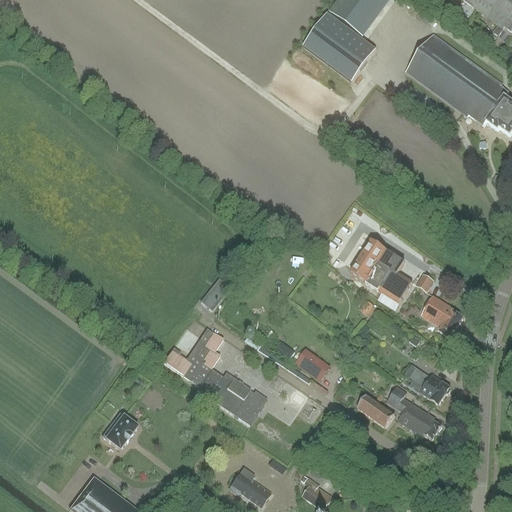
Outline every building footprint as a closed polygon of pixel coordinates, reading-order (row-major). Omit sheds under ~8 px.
[(341,0),(330,16),(363,40),(392,0),(341,0)] [(511,0),(461,0),(500,28),(494,36),(498,39),(504,30),(511,35),(511,33),(511,0)] [(304,49),(352,86),(377,53),(328,17),(304,49)] [(491,33),(486,29),(482,34),(488,38),(491,33)] [(511,139),(511,137),(511,105),(507,101),(511,96),(501,88),(503,86),(434,36),(406,75),(467,120),(469,117),(485,128),(487,125),(498,133),(500,131),(511,139)] [(370,244),(352,275),(383,294),(379,300),(397,310),(412,286),(397,276),(404,265),(370,244)] [(424,277),(416,289),(427,295),(434,284),(424,277)] [(219,281),(201,304),(212,313),(231,290),(219,281)] [(450,340),(463,319),(452,312),(453,310),(433,298),(421,317),(441,330),(439,333),(450,340)] [(374,308),(368,303),(357,317),(363,321),(366,317),(368,319),(375,310),(374,309),(374,308)] [(221,359),(215,355),(224,343),(223,342),(207,331),(203,338),(202,339),(198,344),(197,343),(199,340),(198,339),(187,331),(176,347),(189,356),(194,348),(196,349),(187,362),(180,357),(181,355),(174,350),(164,366),(202,390),(198,396),(250,430),(267,403),(267,402),(255,395),(253,397),(251,396),(252,395),(224,377),(223,379),(212,372),(221,359)] [(414,337),(410,344),(417,348),(421,341),(414,337)] [(295,354),(282,344),(277,351),(290,361),(295,354)] [(264,357),(266,353),(260,349),(258,353),(264,357)] [(330,368),(305,350),(295,364),(319,382),(330,368)] [(448,397),(450,393),(447,389),(430,378),(428,380),(410,368),(404,377),(422,389),(419,393),(438,406),(444,397),(448,397)] [(432,444),(441,429),(433,424),(435,421),(403,400),(405,396),(396,390),(386,405),(400,415),(398,418),(401,420),(397,425),(422,441),(424,439),(432,444)] [(385,431),(394,418),(366,398),(357,412),(385,431)] [(120,416),(102,439),(120,453),(127,445),(128,446),(133,438),(132,438),(139,429),(124,417),(123,418),(120,416)] [(259,511),(269,497),(248,482),(250,479),(244,475),(241,479),(238,476),(229,488),(232,490),(230,494),(236,499),(238,496),(259,511)] [(135,511),(94,480),(69,511),(135,511)] [(319,511),(324,511),(332,501),(318,491),(320,489),(309,481),(305,486),(310,490),(303,500),(319,511)]
